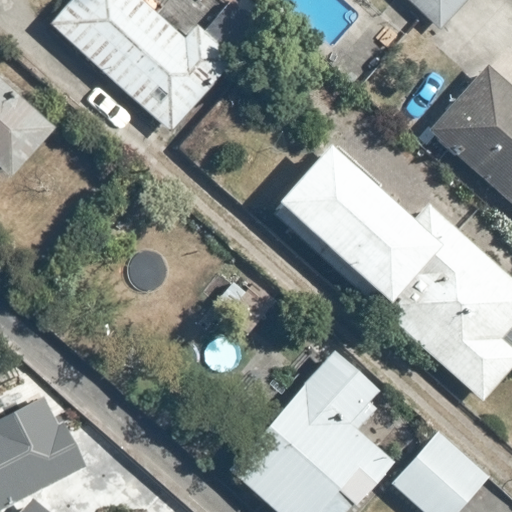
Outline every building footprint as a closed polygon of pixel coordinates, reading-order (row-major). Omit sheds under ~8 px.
[(133,0),(72,0),(45,29),(168,138),(233,63),(196,29),(182,43),(133,0)] [(395,44),(358,12),(335,38),(290,0),(274,0),(266,10),(356,89),(395,44)] [(466,0),(406,0),(439,30),(466,0)] [(511,93),(485,71),(425,134),(511,211),(511,93)] [(0,87),(0,177),(7,183),(51,134),(0,87)] [(266,218),(479,404),(511,368),(511,354),(500,344),(511,331),(511,283),(425,206),(406,227),(322,152),(266,218)] [(312,370),(225,466),(224,467),(273,511),(345,511),(392,461),(356,428),(385,396),(318,334),(297,356),(312,370)] [(436,427),(388,482),(422,511),(458,511),(491,475),(436,427)] [(156,511),(171,494),(107,441),(56,503),(66,511),(156,511)]
